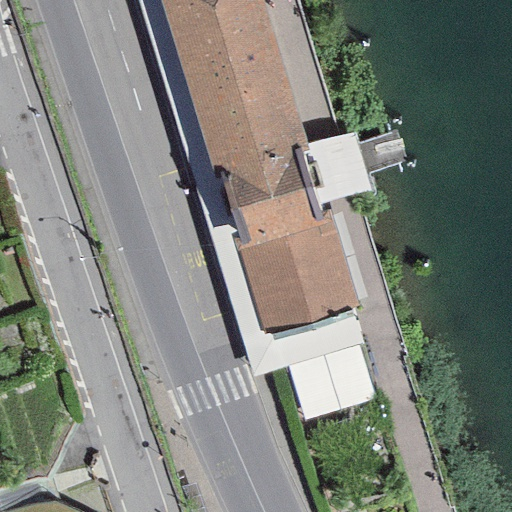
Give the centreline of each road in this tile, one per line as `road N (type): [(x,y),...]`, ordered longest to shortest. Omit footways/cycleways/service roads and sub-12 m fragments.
road 1 (primary): [(255,511),(64,0)]
road 2 (residential): [(0,58),(152,511)]
